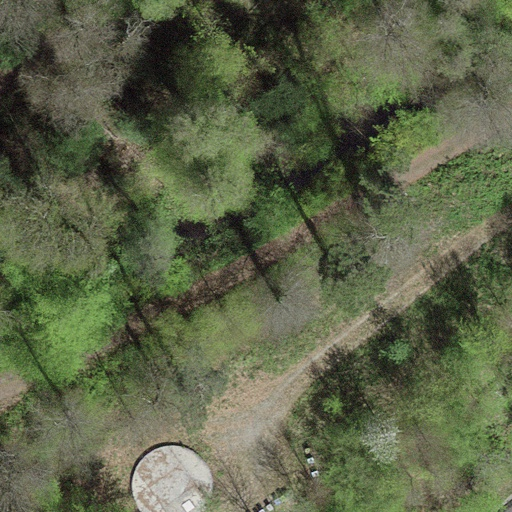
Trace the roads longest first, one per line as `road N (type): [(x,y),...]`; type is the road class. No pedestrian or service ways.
road 1 (track): [(511,88),(459,131),(0,403)]
road 2 (track): [(511,211),(336,349),(254,426),(237,472)]
road 3 (track): [(0,71),(146,0)]
